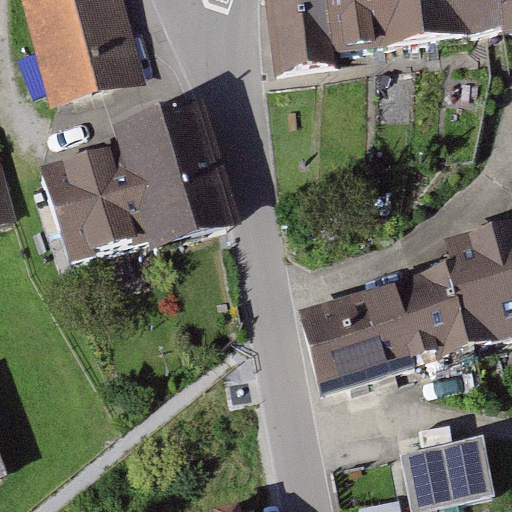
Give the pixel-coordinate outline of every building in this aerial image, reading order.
[(126,0),(24,0),(48,113),(146,92),(126,0)] [(511,0),(256,0),(268,82),(349,70),(348,57),(511,33),(511,0)] [(102,161),(46,177),(73,268),(134,250),(139,267),(236,239),(198,111),(96,142),(102,161)] [(511,233),(438,255),(444,278),(468,356),(511,342),(511,233)] [(444,278),(393,293),(417,371),(468,356),(444,278)] [(313,402),(417,371),(393,293),(289,324),(313,402)] [(0,480),(15,474),(0,440),(0,480)] [(475,447),(406,454),(411,511),(436,511),(481,508),(475,447)]
